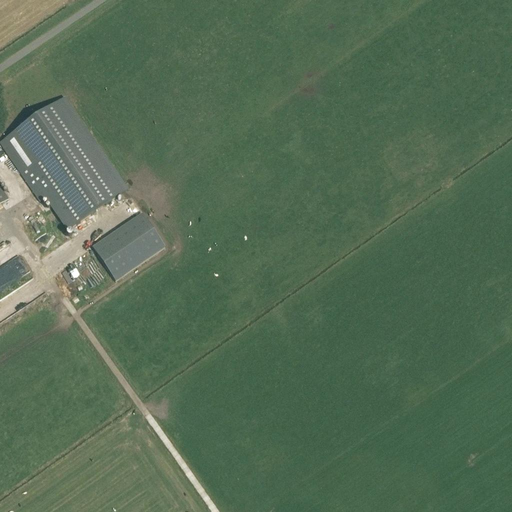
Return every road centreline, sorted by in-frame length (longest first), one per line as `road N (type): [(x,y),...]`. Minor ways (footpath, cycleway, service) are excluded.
road 1 (unknown): [(0,167),(18,196),(5,216),(43,269),(128,210)]
road 2 (unclassified): [(0,68),(101,0)]
